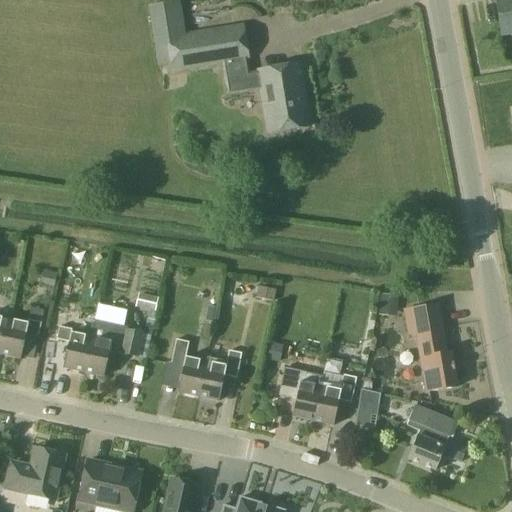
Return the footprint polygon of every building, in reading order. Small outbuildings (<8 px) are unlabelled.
[(511,0),(495,0),(502,36),(511,34),(511,0)] [(183,14),(181,2),(149,7),(158,68),(170,66),(172,74),(221,66),(226,97),(261,91),(268,134),(309,127),(305,100),(298,101),(292,66),(258,71),(258,72),(250,73),(247,61),(249,60),(243,25),(186,34),(183,14)] [(54,289),(57,275),(43,272),(40,286),(54,289)] [(155,313),(158,298),(138,294),(135,308),(155,313)] [(396,319),(399,297),(381,295),(379,317),(396,319)] [(442,328),(441,321),(438,305),(402,311),(407,337),(416,335),(419,358),(425,393),(456,388),(450,353),(446,354),(442,328)] [(215,324),(217,309),(207,308),(204,322),(212,324),(215,324)] [(7,320),(0,353),(0,355),(20,359),(20,357),(33,360),(41,324),(28,321),(27,324),(7,320)] [(90,338),(83,373),(103,377),(109,352),(120,354),(119,355),(137,359),(146,361),(152,337),(143,335),(143,334),(126,330),(126,328),(95,321),(91,338),(90,338)] [(83,373),(90,338),(71,334),(72,330),(59,327),(56,340),(68,343),(63,368),(83,373)] [(198,398),(205,362),(186,358),(189,344),(176,341),(171,367),(182,369),(177,393),(198,398)] [(272,343),(268,360),(279,362),(283,345),(272,343)] [(205,362),(198,398),(218,402),(223,376),(235,378),(238,366),(241,353),(228,351),(225,366),(205,362)] [(312,422),(320,387),(314,386),(299,383),(304,362),(291,359),(285,389),(297,391),(292,418),(312,422)] [(320,387),(312,422),(333,426),(338,400),(350,403),(356,379),(343,376),(340,391),(326,388),(320,387)] [(379,406),(381,396),(361,391),(359,404),(379,406)] [(448,442),(455,423),(415,406),(407,427),(419,432),(417,437),(407,460),(417,464),(425,467),(435,471),(441,456),(460,464),(466,449),(448,442)] [(54,501),(64,456),(34,449),(30,468),(11,464),(5,489),(25,494),(24,495),(54,501)] [(120,471),(106,468),(107,465),(86,461),(78,502),(98,506),(98,504),(131,511),(132,511),(141,473),(121,469),(120,471)] [(191,511),(198,486),(167,479),(159,511),(191,511)] [(243,511),(221,505),(218,511),(283,511),(284,510),(250,500),(246,511),(243,511)]
